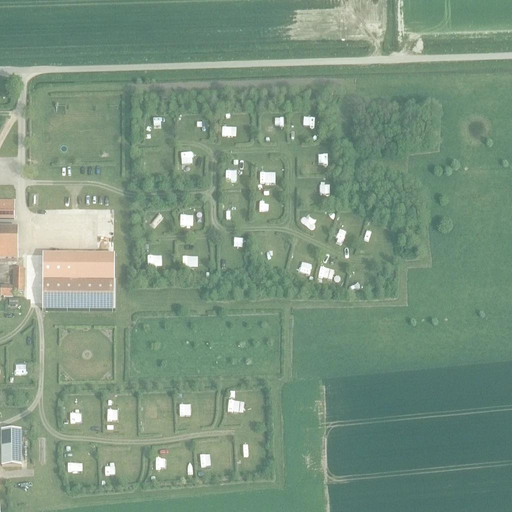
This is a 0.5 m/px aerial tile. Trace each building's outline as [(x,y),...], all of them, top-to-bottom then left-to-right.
[(200,114),(201,123),(211,122),(211,114),(200,114)] [(304,128),(304,119),(295,119),(295,128),(304,128)] [(153,168),(163,168),(163,156),(152,156),(153,168)] [(306,158),(306,169),(317,168),(317,157),(306,158)] [(0,219),(14,220),(14,203),(0,202),(0,219)] [(374,239),(376,226),(370,225),(368,238),(374,239)] [(54,237),(53,241),(59,242),(59,245),(71,247),(74,231),(54,227),(52,237),(54,237)] [(0,258),(17,259),(17,228),(0,228),(0,258)] [(293,242),(294,234),(283,233),(282,241),(293,242)] [(235,243),(226,243),(226,252),(235,252),(235,243)] [(42,311),(114,312),(114,255),(43,255),(42,311)] [(322,268),(323,275),(333,274),(332,267),(322,268)] [(13,292),(24,293),(25,269),(14,269),(13,292)] [(0,297),(12,297),(12,287),(0,287),(0,297)] [(118,407),(128,403),(125,393),(114,397),(118,407)] [(1,432),(1,467),(21,467),(20,432),(1,432)] [(260,436),(249,437),(250,451),(261,450),(260,436)]
